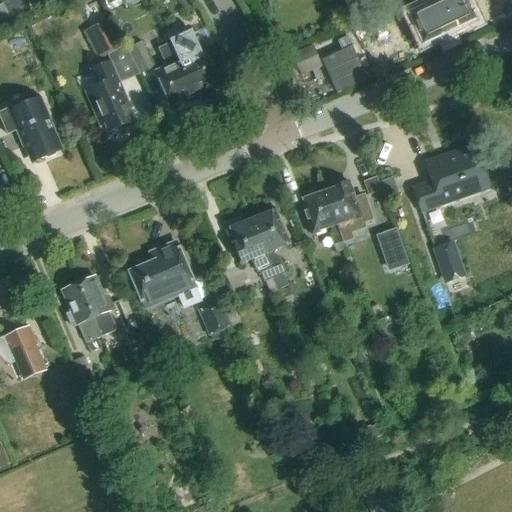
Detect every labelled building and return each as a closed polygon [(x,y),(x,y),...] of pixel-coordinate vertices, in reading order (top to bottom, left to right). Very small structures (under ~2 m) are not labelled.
[(23,0),(11,0),(3,4),(10,18),(28,10),(23,0)] [(431,13),(441,36),(466,24),(470,26),(474,24),(477,19),(475,15),(470,14),(463,0),(420,0),(414,3),(421,18),(431,13)] [(88,31),(103,60),(125,50),(111,20),(88,31)] [(166,36),(170,45),(194,95),(217,85),(193,31),(179,38),(176,31),(166,36)] [(144,43),(126,51),(140,78),(158,70),(144,43)] [(170,106),(194,95),(170,45),(160,49),(159,52),(164,63),(167,64),(169,67),(155,73),(170,106)] [(325,69),(316,46),(295,55),(304,78),(325,69)] [(95,71),(101,83),(84,90),(99,126),(105,123),(108,132),(111,130),(116,133),(122,130),(123,125),(130,122),(124,109),(128,107),(110,64),(95,71)] [(15,133),(20,145),(26,143),(35,164),(59,152),(53,137),(56,135),(40,100),(12,112),(11,109),(0,113),(0,121),(6,136),(15,133)] [(427,164),(433,183),(414,190),(422,213),(470,196),(468,191),(487,184),(474,147),(427,164)] [(382,182),(387,197),(397,194),(392,179),(382,182)] [(332,188),(333,191),(324,194),(342,245),(354,241),(352,234),(366,229),(365,224),(375,221),(366,195),(354,199),(348,182),(332,188)] [(333,248),(342,245),(324,194),(314,197),(311,196),(305,197),(304,201),(301,202),(311,234),(331,228),(331,229),(330,235),(329,235),(333,248)] [(259,218),(250,222),(270,268),(280,264),(277,257),(269,253),(288,245),(275,212),(271,213),(267,212),(259,215),(259,218)] [(280,264),(270,268),(250,222),(240,226),(238,224),(230,228),(229,232),(228,232),(241,265),(258,257),(256,265),(264,283),(284,275),(280,264)] [(397,231),(379,237),(389,268),(407,261),(397,231)] [(454,243),(434,250),(446,285),(466,277),(454,243)] [(130,274),(145,307),(177,294),(184,310),(201,303),(176,244),(150,254),(154,264),(130,274)] [(78,286),(102,337),(117,331),(109,312),(114,310),(108,297),(104,299),(95,279),(78,286)] [(85,344),(102,337),(78,286),(62,293),(71,314),(66,315),(72,328),(77,326),(85,344)] [(135,316),(127,296),(116,301),(124,321),(135,316)] [(229,328),(219,304),(200,312),(210,336),(229,328)] [(4,338),(5,342),(0,344),(0,361),(1,362),(5,366),(22,359),(31,380),(46,373),(27,328),(4,338)] [(367,369),(357,346),(349,349),(359,372),(367,369)] [(96,384),(85,358),(73,363),(84,389),(96,384)] [(431,395),(411,402),(417,418),(437,411),(431,395)] [(371,429),(351,437),(356,448),(376,440),(371,429)] [(397,511),(387,490),(365,501),(370,511),(397,511)]
